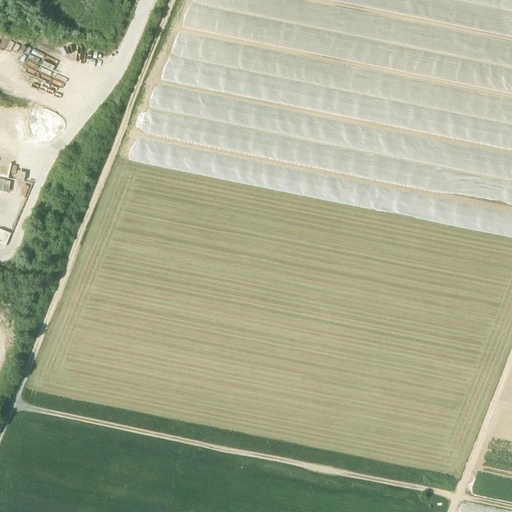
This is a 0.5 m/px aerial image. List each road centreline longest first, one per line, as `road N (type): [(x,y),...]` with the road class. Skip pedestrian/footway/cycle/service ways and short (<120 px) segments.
road 1 (track): [(0,442),(173,0)]
road 2 (track): [(14,405),(455,497)]
road 3 (track): [(455,497),(511,352)]
